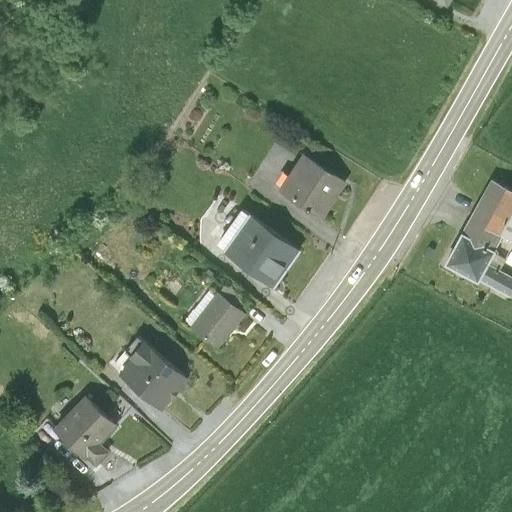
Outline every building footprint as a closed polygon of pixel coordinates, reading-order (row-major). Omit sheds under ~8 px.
[(304,151),(279,188),(322,217),(347,180),(304,151)] [(511,187),(491,176),(470,215),(511,237),(511,187)] [(222,246),(274,284),(300,248),(249,210),(222,246)] [(503,233),(470,215),(445,259),(478,277),(503,233)] [(218,290),(191,322),(219,346),(246,313),(218,290)] [(131,356),(116,372),(158,411),(188,378),(139,334),(124,350),(131,356)] [(118,424),(85,392),(54,425),(95,464),(110,449),(102,441),(118,424)]
